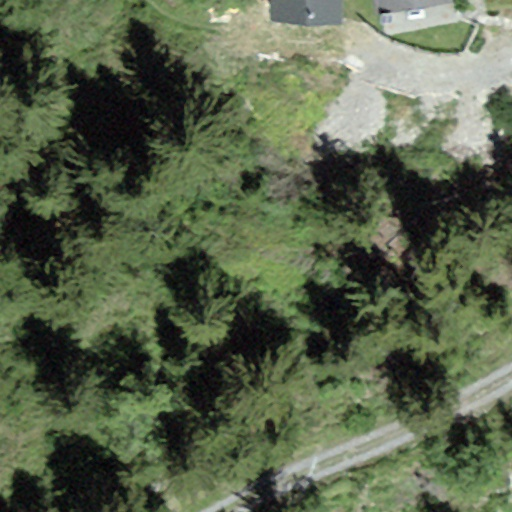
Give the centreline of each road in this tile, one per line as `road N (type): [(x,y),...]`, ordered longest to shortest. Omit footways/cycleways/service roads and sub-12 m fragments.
road 1 (track): [(231,511),(511,373)]
road 2 (track): [(511,59),(457,78),(351,39)]
